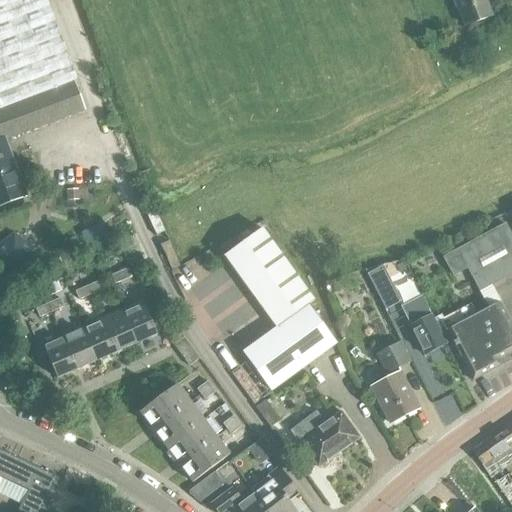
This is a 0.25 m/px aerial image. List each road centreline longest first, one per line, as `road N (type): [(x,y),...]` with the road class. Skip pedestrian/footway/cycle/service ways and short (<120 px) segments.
road 1 (residential): [(169,511),(87,461),(0,421)]
road 2 (tertiary): [(373,511),(431,455),(511,399)]
